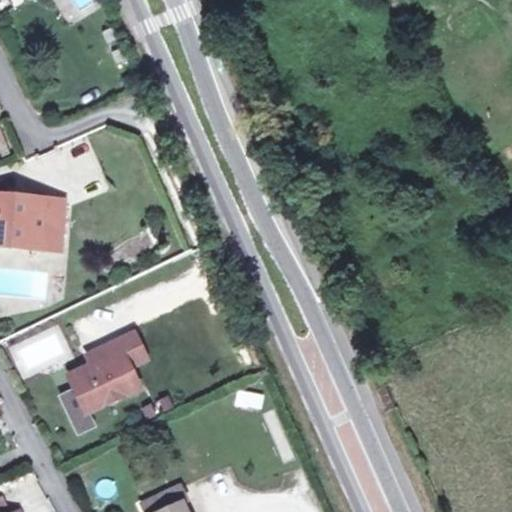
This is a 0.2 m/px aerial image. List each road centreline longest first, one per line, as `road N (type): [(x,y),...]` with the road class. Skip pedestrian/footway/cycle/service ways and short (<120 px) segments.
road 1 (secondary): [(400,511),(304,294),(251,197),(173,0)]
road 2 (secondary): [(135,0),(362,511)]
